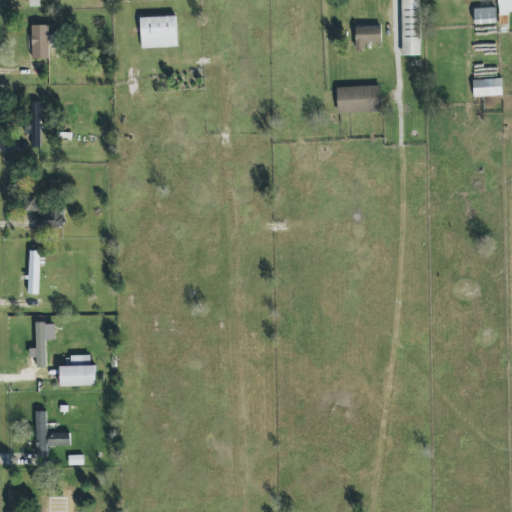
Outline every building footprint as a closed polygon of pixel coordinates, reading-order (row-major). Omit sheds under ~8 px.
[(420,0),(401,0),(403,56),(421,56),(420,0)] [(511,11),(511,0),(498,0),(499,23),(508,23),(508,12),(511,11)] [(496,8),(474,8),(475,25),(497,24),(496,8)] [(177,47),(176,16),(139,17),(140,48),(177,47)] [(31,25),(32,59),(49,59),(49,47),(57,47),(57,34),(49,34),(48,25),(31,25)] [(382,26),(355,27),(356,50),(365,50),(364,43),(382,42),(382,26)] [(502,96),(502,78),(472,79),(472,97),(502,96)] [(381,86),(338,87),(338,113),(382,112),(381,86)] [(27,134),(31,134),(32,147),(45,147),(44,112),(26,113),(27,134)] [(63,229),(64,210),(36,208),(36,228),(63,229)] [(27,295),(38,295),(39,251),(28,251),(27,295)] [(46,369),(46,322),(36,323),(36,369),(46,369)] [(60,388),(97,387),(96,366),(91,366),(90,355),(70,356),(71,367),(59,367),(60,388)] [(70,432),(47,433),(47,410),(35,411),(36,457),(47,456),(47,446),(71,445),(70,432)]
